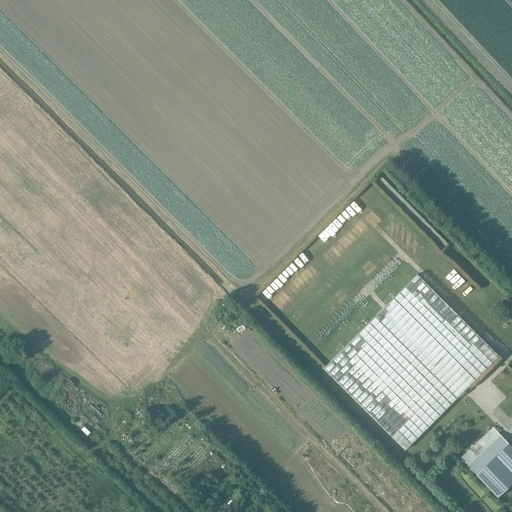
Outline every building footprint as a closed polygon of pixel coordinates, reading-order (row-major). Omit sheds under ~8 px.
[(307,181),(298,189),(304,196),(313,188),(307,181)] [(371,185),(362,195),(375,207),(385,197),(371,185)] [(294,193),(290,197),(295,204),(300,199),(294,193)] [(334,207),(342,201),(338,196),(330,202),(334,207)] [(286,211),(291,207),(286,200),(281,204),(286,211)] [(423,255),(432,247),(390,201),(381,210),(399,230),(400,230),(423,255)] [(252,279),(257,285),(327,216),(320,209),(278,250),(280,252),(252,279)] [(279,220),(283,215),(277,210),(273,214),(279,220)] [(260,225),(267,231),(271,226),(264,220),(260,225)] [(247,236),(254,242),(258,237),(251,231),(247,236)] [(393,237),(402,249),(408,244),(398,233),(393,237)] [(372,237),(348,259),(363,276),(391,251),(384,244),(381,247),(372,237)] [(243,239),(231,251),(237,257),(250,246),(243,239)] [(439,253),(430,262),(443,273),(451,264),(439,253)] [(228,254),(223,258),(230,265),(234,261),(228,254)] [(398,268),(378,295),(385,301),(406,273),(398,268)] [(344,279),(351,276),(348,270),(341,272),(344,279)] [(455,270),(447,279),(481,310),(490,300),(481,292),(481,293),(455,270)] [(405,452),(499,358),(416,275),(322,369),(405,452)] [(353,276),(342,280),(345,289),(356,285),(353,276)] [(327,281),(311,296),(318,303),(334,288),(327,281)] [(337,286),(328,295),(335,303),(345,294),(337,286)] [(312,311),(319,318),(331,306),(325,299),(312,311)] [(367,301),(363,305),(371,312),(375,308),(367,301)] [(300,307),(292,316),(298,322),(306,314),(300,307)] [(489,320),(498,312),(495,309),(486,317),(489,320)] [(309,314),(303,318),(309,328),(315,324),(309,314)] [(359,325),(363,321),(354,314),(350,318),(359,325)] [(304,334),(308,329),(300,322),(296,326),(304,334)] [(85,426),(80,429),(85,436),(89,433),(85,426)] [(498,498),(511,484),(511,446),(509,444),(493,428),(461,458),(476,474),(498,498)] [(162,481),(169,488),(206,449),(199,442),(162,481)] [(184,501),(219,463),(206,452),(171,490),(184,501)] [(193,511),(194,511),(233,478),(225,469),(186,503),(193,511)]
